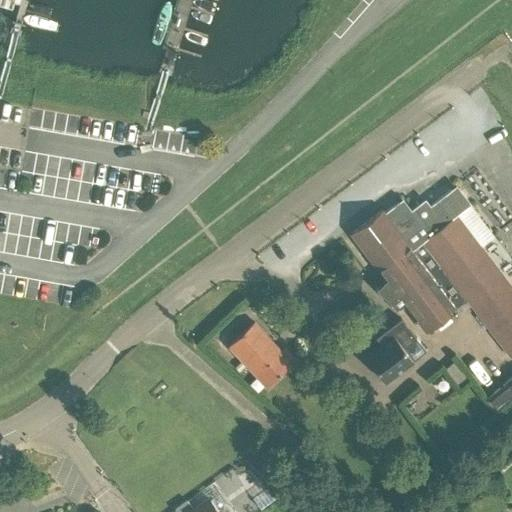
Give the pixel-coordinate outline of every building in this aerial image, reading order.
[(351,232),(389,282),(380,292),(396,308),(404,302),(427,331),(442,319),(457,308),(456,307),(467,299),(511,356),(511,355),(511,288),(480,247),(494,236),(469,204),(470,204),(460,192),(450,190),(429,206),(418,205),(411,210),(405,203),(398,202),(384,213),(382,209),(351,232)] [(266,387),(281,373),(295,359),(284,347),(280,350),(254,321),(228,345),(242,360),(266,387)] [(416,337),(408,326),(366,357),(385,381),(413,360),(403,347),(416,337)] [(511,375),(485,400),(493,409),(511,391),(511,375)] [(218,511),(208,498),(193,509),(187,500),(174,509),(176,511),(218,511)]
